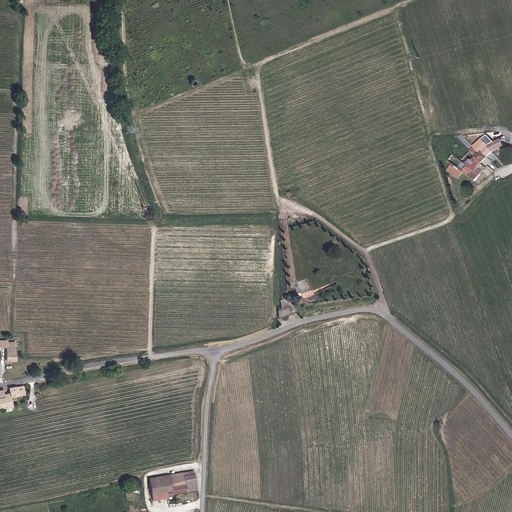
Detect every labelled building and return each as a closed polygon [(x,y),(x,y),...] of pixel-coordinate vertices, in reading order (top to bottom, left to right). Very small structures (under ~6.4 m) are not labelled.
[(505,138),(500,133),(493,140),(486,135),(465,156),(451,145),(445,151),(456,160),(451,166),(461,175),(466,169),(478,178),(485,169),(480,165),(505,138)] [(324,245),(327,237),(312,231),(307,245),(328,253),(330,247),(324,245)] [(355,248),(327,237),(324,245),(330,247),(328,253),(351,261),(355,248)] [(284,306),(285,315),(303,311),(300,300),(284,303),(285,306),(284,306)] [(14,340),(8,339),(8,344),(11,344),(10,356),(21,357),(22,343),(20,343),(16,343),(16,340),(14,340)] [(18,401),(19,401),(18,393),(29,390),(27,381),(15,383),(17,392),(18,401)] [(0,395),(8,394),(7,385),(0,386),(0,395)] [(8,394),(0,395),(0,404),(18,401),(17,392),(14,393),(8,394)] [(165,477),(168,488),(171,488),(172,493),(178,492),(178,490),(191,487),(191,488),(202,486),(203,483),(200,466),(175,471),(176,474),(165,477)] [(165,477),(157,479),(159,490),(168,488),(165,477)]
